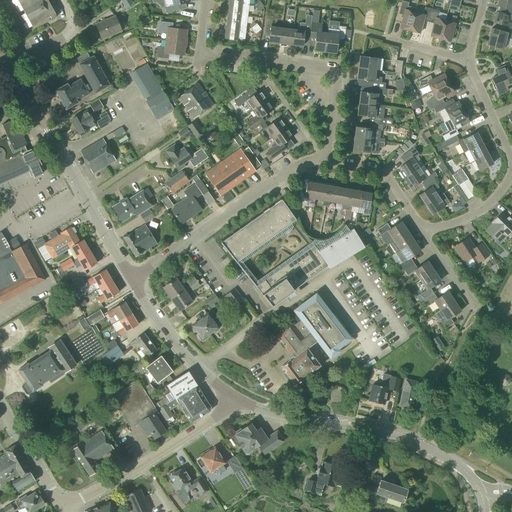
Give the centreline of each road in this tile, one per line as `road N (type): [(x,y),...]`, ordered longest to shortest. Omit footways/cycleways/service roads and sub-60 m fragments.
road 1 (unknown): [(199,372),(337,263),(350,268),(384,317),(382,345)]
road 2 (tertiary): [(481,494),(457,466),(414,445),(266,415),(240,402)]
road 3 (tertiary): [(132,279),(10,67)]
road 4 (residential): [(424,231),(487,208),(511,167),(466,63)]
road 5 (residential): [(326,163),(336,78),(330,69),(201,55)]
road 6 (residential): [(63,509),(240,402)]
road 7 (tertiary): [(240,402),(188,363),(132,279)]
road 8 (residential): [(195,238),(293,169),(326,163)]
road 9 (residential): [(326,163),(376,168),(424,231)]
